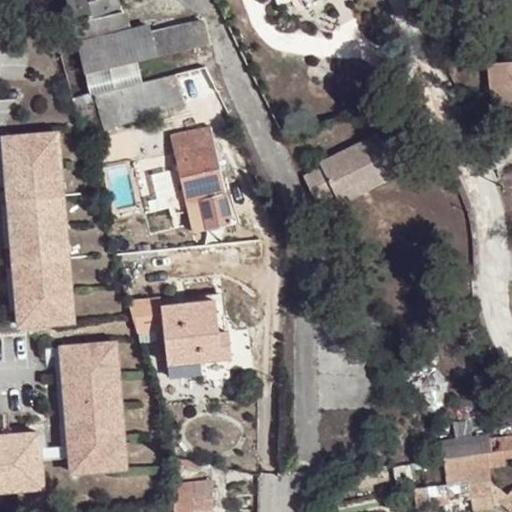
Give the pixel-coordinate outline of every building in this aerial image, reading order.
[(66,0),(72,21),(111,13),(108,0),(66,0)] [(108,0),(111,13),(119,11),(116,0),(108,0)] [(72,21),(76,40),(123,28),(119,11),(111,13),(72,21)] [(123,28),(76,40),(84,73),(209,43),(203,18),(150,30),(132,35),(129,26),(123,28)] [(132,35),(150,30),(148,22),(129,26),(132,35)] [(511,59),(486,63),(490,104),(511,101),(511,59)] [(135,62),(106,68),(110,87),(139,81),(135,62)] [(203,66),(88,93),(104,128),(216,91),(203,66)] [(81,74),(86,94),(88,93),(110,87),(106,68),(84,73),(81,74)] [(170,135),(193,230),(233,221),(210,127),(170,135)] [(305,180),(318,206),(337,195),(366,179),(371,188),(400,172),(393,162),(407,154),(393,132),(381,139),(375,132),(322,162),(326,168),(305,180)] [(62,133),(49,134),(50,149),(63,148),(62,133)] [(50,149),(49,134),(12,137),(12,154),(18,154),(20,185),(13,185),(16,215),(22,215),(24,243),(17,244),(19,278),(27,277),(27,306),(21,307),(22,325),(62,323),(61,304),(73,305),(71,274),(58,274),(56,242),(69,241),(68,210),(54,212),(53,182),(66,181),(63,148),(50,149)] [(301,171),(305,180),(326,168),(322,162),(321,160),(301,171)] [(366,179),(337,195),(343,205),(371,188),(366,179)] [(68,210),(66,181),(53,182),(54,212),(68,210)] [(16,215),(17,244),(24,243),(22,215),(16,215)] [(71,274),(69,241),(56,242),(58,274),(71,274)] [(161,294),(130,297),(130,298),(139,330),(164,328),(167,360),(231,356),(228,328),(217,329),(215,298),(162,303),(161,294)] [(217,329),(228,328),(226,297),(215,298),(217,329)] [(75,322),(73,305),(61,304),(62,323),(75,322)] [(119,346),(106,347),(106,362),(119,362),(119,346)] [(121,394),(119,362),(106,362),(106,347),(64,349),(65,366),(73,366),(74,395),(67,395),(69,428),(77,428),(78,457),(71,458),(72,474),(113,472),(113,456),(125,456),(123,424),(110,425),(109,395),(121,394)] [(231,356),(167,360),(168,373),(232,367),(231,356)] [(65,366),(67,395),(74,395),(73,366),(65,366)] [(123,424),(121,394),(109,395),(110,425),(123,424)] [(69,428),(71,458),(78,457),(77,428),(69,428)] [(442,439),(443,458),(446,483),(469,481),(488,478),(488,464),(505,463),(505,456),(511,454),(511,434),(488,437),(488,433),(442,439)] [(28,477),(42,476),(39,435),(24,436),(25,443),(0,444),(0,492),(28,490),(28,477)] [(24,436),(0,436),(0,444),(25,443),(24,436)] [(127,472),(125,456),(113,456),(113,472),(127,472)] [(44,489),(42,476),(28,477),(28,490),(44,489)] [(491,496),(488,478),(469,481),(472,499),(474,510),(482,508),(481,497),(491,496)] [(506,492),(488,478),(491,496),(497,494),(500,497),(499,499),(511,510),(511,489),(510,488),(506,492)] [(175,481),(174,501),(174,511),(192,511),(192,499),(212,499),(213,484),(175,481)] [(472,499),(469,481),(446,483),(414,487),(415,506),(472,499)]
